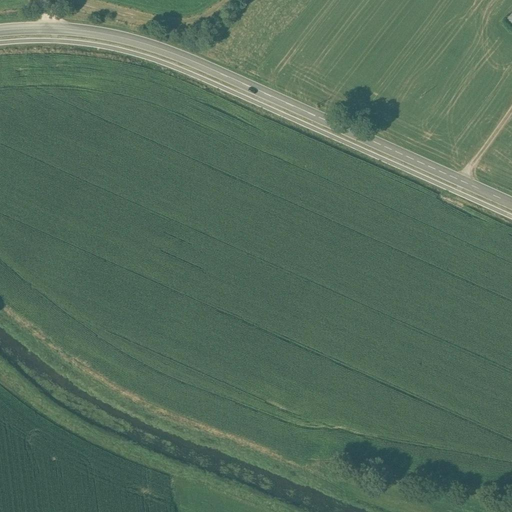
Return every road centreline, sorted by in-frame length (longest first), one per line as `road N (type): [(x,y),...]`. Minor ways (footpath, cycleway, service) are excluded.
road 1 (secondary): [(511,203),(174,53),(106,33),(0,29)]
road 2 (unknown): [(225,0),(175,22),(71,0)]
